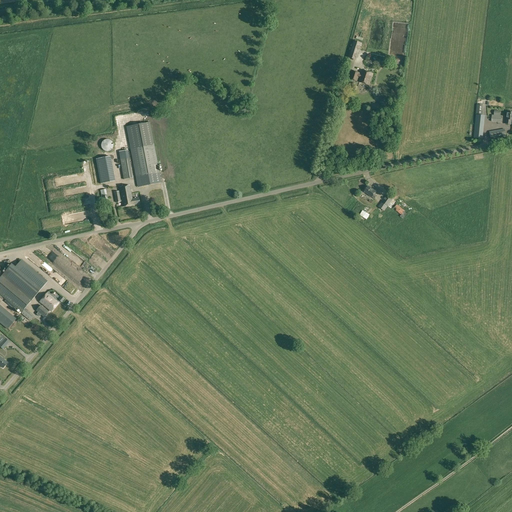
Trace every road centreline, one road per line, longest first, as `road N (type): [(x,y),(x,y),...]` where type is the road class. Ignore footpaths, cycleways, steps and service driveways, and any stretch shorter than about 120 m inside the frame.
road 1 (unclassified): [(136,223),(511,140)]
road 2 (unclassified): [(0,392),(136,223)]
road 3 (unclassified): [(0,253),(136,223)]
